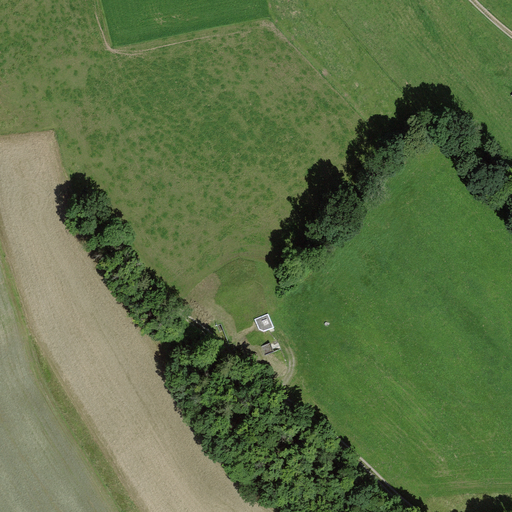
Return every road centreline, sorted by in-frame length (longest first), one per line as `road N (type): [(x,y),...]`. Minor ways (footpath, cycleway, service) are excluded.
road 1 (track): [(415,511),(187,318)]
road 2 (track): [(120,511),(70,432),(0,255)]
